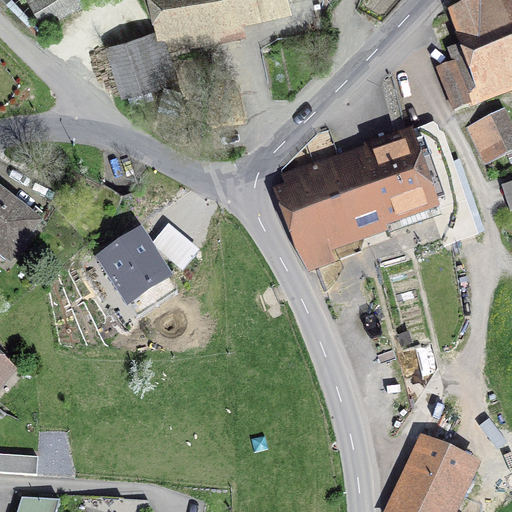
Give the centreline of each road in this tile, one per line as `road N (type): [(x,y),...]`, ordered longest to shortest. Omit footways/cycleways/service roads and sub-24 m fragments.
road 1 (tertiary): [(360,511),(340,398),(254,190)]
road 2 (tertiary): [(254,190),(259,169),(282,141),(423,0)]
road 3 (unclassified): [(131,140),(0,26)]
road 4 (unclassified): [(254,190),(131,140)]
road 5 (residential): [(131,140),(46,127),(0,134)]
